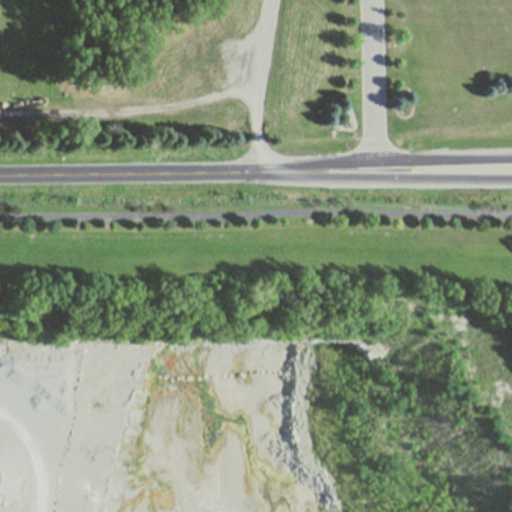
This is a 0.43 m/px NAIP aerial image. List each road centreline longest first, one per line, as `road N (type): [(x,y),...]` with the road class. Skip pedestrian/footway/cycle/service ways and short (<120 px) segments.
road 1 (tertiary): [(376,168),(0,173)]
road 2 (residential): [(376,168),(372,0)]
road 3 (tertiary): [(511,158),(376,168)]
road 4 (tertiary): [(376,168),(511,176)]
